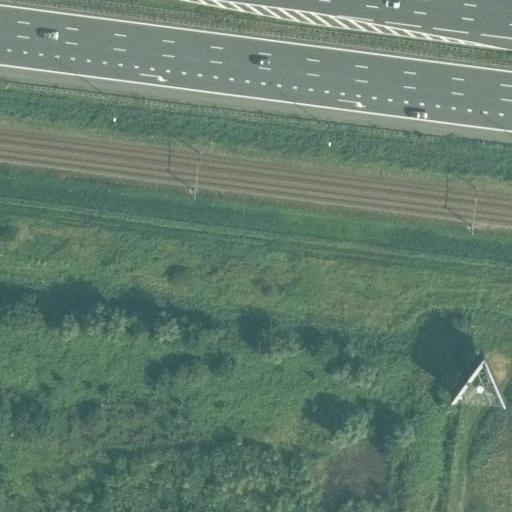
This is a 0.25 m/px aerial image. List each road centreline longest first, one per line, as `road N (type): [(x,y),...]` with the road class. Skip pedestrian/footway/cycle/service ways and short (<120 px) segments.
road 1 (motorway): [(0,27),(511,94)]
road 2 (motorway): [(511,18),(369,0)]
